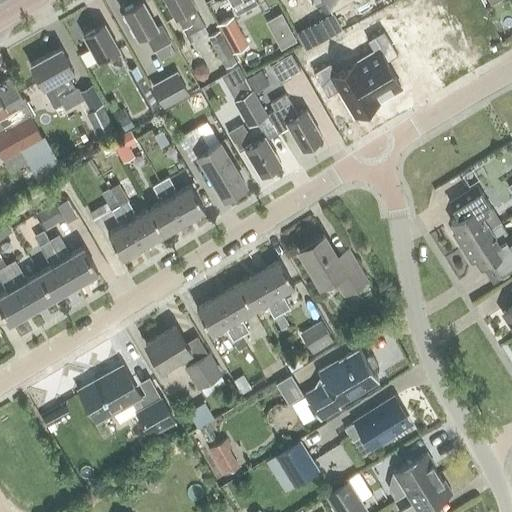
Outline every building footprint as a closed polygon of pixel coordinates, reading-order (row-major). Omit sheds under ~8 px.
[(176,17),(186,36),(204,26),(194,8),(195,7),(190,0),(165,0),(175,18),(176,17)] [(258,3),(256,0),(229,0),(237,14),(258,3)] [(317,0),(324,12),(345,0),(317,0)] [(461,48),(460,46),(476,36),(467,21),(479,14),(471,0),(450,0),(458,13),(420,35),(435,60),(450,52),(451,54),(461,48)] [(138,39),(144,35),(153,51),(170,41),(161,24),(156,26),(142,2),(123,12),(138,39)] [(248,45),(233,16),(218,24),(233,52),(248,45)] [(127,65),(119,50),(104,23),(83,35),(98,62),(107,57),(115,71),(127,65)] [(323,39),(315,23),(297,33),(305,49),(323,39)] [(386,62),(398,54),(383,30),(367,40),(374,52),(356,63),(378,100),(400,86),(386,62)] [(219,31),(208,37),(226,68),(237,62),(219,31)] [(294,41),(289,31),(275,39),(280,48),(294,41)] [(61,47),(30,64),(43,88),(51,83),(59,97),(65,108),(80,100),(74,89),(75,89),(67,75),(74,71),(61,47)] [(292,51),(271,63),(280,81),(302,70),(292,51)] [(209,70),(207,64),(201,62),(196,64),(193,68),(194,75),(201,78),(207,76),(209,70)] [(379,101),(378,100),(356,63),(355,62),(336,73),(330,62),(313,72),(328,96),(340,89),(355,115),(379,101)] [(249,76),(254,87),(268,80),(263,69),(249,76)] [(153,86),(165,107),(188,93),(176,72),(153,86)] [(0,153),(3,158),(20,149),(41,137),(30,116),(34,114),(24,96),(21,97),(11,79),(10,79),(10,80),(0,85),(0,153)] [(233,100),(248,125),(266,115),(251,90),(233,100)] [(322,137),(306,110),(298,115),(285,94),(270,103),(274,110),(268,114),(278,132),(289,126),(302,149),(322,137)] [(96,136),(114,127),(103,103),(89,110),(84,99),(80,101),(96,136)] [(239,152),(244,148),(261,175),(281,163),(264,136),(253,142),(242,124),(227,133),(239,152)] [(209,149),(196,127),(177,139),(190,160),(198,155),(224,197),(245,185),(219,142),(209,149)] [(127,146),(137,141),(131,130),(111,141),(123,162),(132,157),(127,146)] [(41,137),(20,149),(28,163),(38,181),(62,168),(44,135),(41,137)] [(168,177),(160,181),(184,221),(205,210),(190,184),(175,193),(172,189),(174,187),(168,177)] [(160,181),(152,186),(158,197),(160,195),(163,200),(149,208),(164,233),(184,221),(160,181)] [(119,184),(110,189),(119,205),(127,200),(128,200),(119,184)] [(451,222),(456,230),(452,233),(462,247),(490,229),(497,225),(501,223),(477,186),(450,203),(458,217),(451,222)] [(143,245),(164,233),(149,208),(134,217),(131,212),(133,211),(127,200),(119,205),(143,245)] [(36,212),(45,226),(63,216),(54,202),(36,212)] [(108,204),(91,214),(96,223),(113,213),(111,210),(108,204)] [(119,205),(111,210),(113,213),(118,220),(120,219),(122,224),(107,232),(122,258),(143,245),(119,205)] [(0,239),(12,231),(2,217),(0,218),(0,239)] [(497,225),(490,229),(462,247),(471,262),(475,260),(480,268),(485,266),(493,279),(511,267),(511,235),(507,238),(506,239),(497,225)] [(58,234),(52,238),(49,240),(76,284),(98,271),(83,246),(70,254),(58,234)] [(323,235),(298,249),(320,286),(335,277),(344,294),(366,281),(351,255),(339,262),(323,235)] [(76,284),(49,240),(40,245),(51,265),(39,272),(53,297),(76,284)] [(53,297),(39,272),(26,279),(15,260),(5,265),(32,310),(53,297)] [(279,260),(258,272),(281,312),(289,308),(283,297),(281,298),(278,294),(293,285),(279,260)] [(0,307),(9,323),(32,310),(5,265),(0,268),(0,277),(7,290),(0,294),(0,307)] [(252,309),(267,300),(269,305),(267,306),(273,317),(281,312),(258,272),(238,284),(252,309)] [(238,284),(217,296),(240,336),(248,331),(242,321),(240,322),(237,317),(252,309),(238,284)] [(217,296),(196,307),(211,333),(226,324),(228,329),(226,330),(232,340),(240,336),(217,296)] [(511,306),(503,312),(511,326),(511,306)] [(281,312),(273,317),(280,329),(288,324),(281,312)] [(313,353),(333,340),(320,319),(300,332),(313,353)] [(175,326),(145,344),(161,370),(181,357),(186,366),(199,387),(200,386),(206,395),(226,383),(220,374),(208,353),(195,360),(175,326)] [(377,378),(373,372),(377,369),(378,366),(373,357),(369,356),(365,358),(360,349),(331,366),(331,364),(318,372),(324,383),(304,394),(320,420),(341,408),(337,402),(377,378)] [(139,396),(140,396),(122,365),(79,389),(97,420),(131,401),(137,411),(150,434),(174,420),(161,398),(145,407),(139,396)] [(277,380),(288,400),(303,392),(292,372),(277,380)] [(204,400),(190,410),(200,424),(214,414),(204,400)] [(393,403),(391,400),(345,429),(352,440),(362,434),(370,447),(392,433),(394,437),(391,440),(391,441),(409,430),(411,434),(412,433),(403,419),(404,418),(402,415),(401,416),(401,415),(402,411),(397,409),(398,404),(393,403)] [(230,436),(210,443),(221,473),(240,466),(230,436)] [(318,469),(300,442),(276,457),(293,485),(318,469)] [(427,453),(393,473),(397,480),(391,484),(389,489),(396,500),(438,474),(433,466),(434,465),(427,453)] [(443,482),(438,474),(396,500),(406,494),(412,504),(400,511),(432,511),(429,507),(452,493),(444,481),(443,482)] [(325,495),(335,511),(366,511),(369,510),(349,479),(325,495)]
